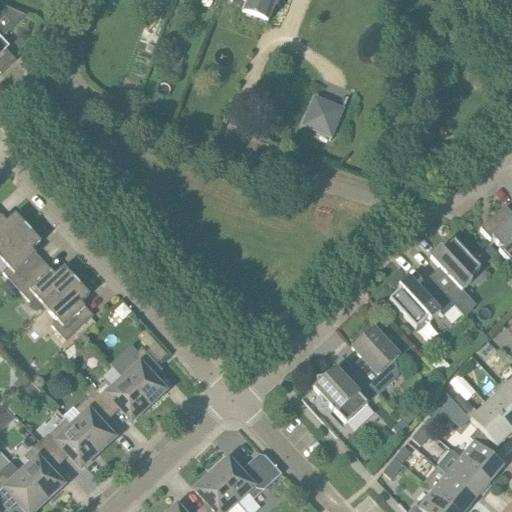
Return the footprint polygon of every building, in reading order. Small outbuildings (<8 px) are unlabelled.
[(267,25),(276,0),(248,0),(242,16),(267,25)] [(9,49),(0,39),(0,76),(16,62),(5,52),(9,49)] [(332,148),(342,108),(310,99),(297,136),(332,148)] [(511,212),(509,215),(504,210),(479,232),(510,265),(511,263),(511,212)] [(6,224),(0,216),(0,255),(27,230),(15,216),(6,224)] [(16,289),(43,264),(32,252),(40,244),(27,230),(0,255),(0,261),(8,270),(2,275),(16,289)] [(480,271),(454,242),(442,253),(439,250),(430,259),(439,269),(428,280),(454,308),(463,319),(476,308),(462,292),(471,284),(468,281),(480,271)] [(55,276),(43,264),(16,289),(29,304),(35,299),(46,311),(76,283),(63,269),(55,276)] [(454,308),(428,280),(417,290),(408,280),(398,288),(401,291),(389,302),(416,331),(427,321),(430,323),(439,315),(442,319),(454,308)] [(65,343),(93,318),(81,305),(89,297),(76,283),(46,311),(56,323),(51,328),(65,343)] [(378,397),(398,378),(395,362),(398,359),(372,331),(351,350),(362,362),(362,367),(356,373),(378,396),(378,397)] [(148,409),(165,393),(149,376),(158,368),(142,350),(126,364),(133,372),(123,381),(148,409)] [(343,381),(334,371),(328,377),(314,380),(316,388),(313,391),(319,397),(321,409),(328,407),(345,426),(378,396),(356,373),(348,380),(343,381)] [(19,396),(28,387),(21,380),(12,389),(19,396)] [(148,409),(123,381),(113,390),(106,383),(90,397),(107,415),(116,407),(131,424),(148,409)] [(511,383),(509,386),(505,381),(498,388),(511,402),(511,383)] [(511,434),(511,402),(498,388),(491,394),(496,398),(487,407),(511,434)] [(97,456),(114,440),(98,423),(107,415),(90,397),(75,412),(81,419),(71,428),(97,456)] [(511,434),(487,407),(477,415),(473,411),(466,417),(495,450),(511,434)] [(402,440),(410,431),(402,423),(394,433),(402,440)] [(97,456),(71,428),(61,437),(55,430),(39,445),(56,462),(65,454),(80,471),(97,456)] [(417,451),(430,437),(422,430),(409,444),(417,451)] [(488,485),(503,468),(474,443),(460,461),(488,485)] [(46,503),(62,487),(47,471),(56,462),(39,445),(24,459),(30,466),(20,475),(46,503)] [(0,449),(0,468),(11,457),(2,448),(0,449)] [(401,466),(409,456),(403,450),(394,460),(401,466)] [(243,478),(228,461),(211,477),(236,504),(246,495),(253,502),(269,488),(252,470),(243,478)] [(475,502),(488,485),(460,461),(446,477),(475,502)] [(390,484),(403,470),(394,463),(382,477),(390,484)] [(465,511),(475,502),(446,477),(437,470),(423,486),(432,494),(453,511),(465,511)] [(35,511),(46,503),(20,475),(10,485),(3,477),(0,480),(0,504),(4,510),(13,502),(23,511),(35,511)] [(227,511),(236,504),(211,477),(194,492),(209,509),(206,511),(227,511)] [(419,511),(453,511),(432,494),(418,511),(419,511)]
